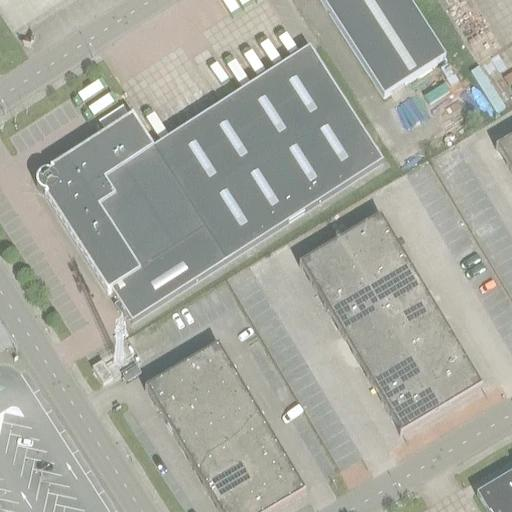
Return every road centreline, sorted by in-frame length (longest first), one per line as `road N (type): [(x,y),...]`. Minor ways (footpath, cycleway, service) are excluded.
road 1 (unclassified): [(136,511),(0,298)]
road 2 (unclassified): [(0,102),(161,0)]
road 3 (unclassified): [(511,417),(353,511)]
